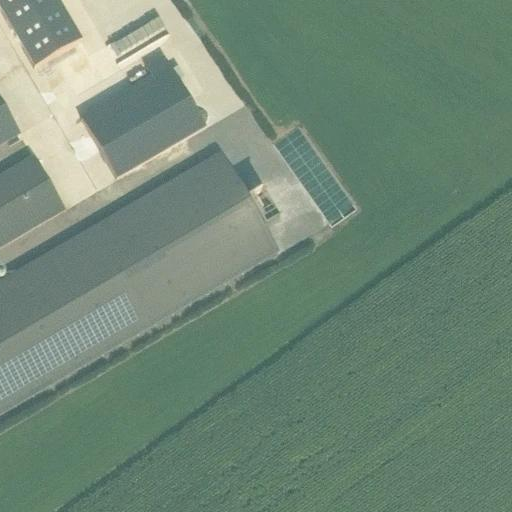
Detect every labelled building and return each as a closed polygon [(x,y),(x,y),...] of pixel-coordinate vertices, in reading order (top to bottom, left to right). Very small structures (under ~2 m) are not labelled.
[(83,46),(56,0),(0,0),(0,13),(35,73),(83,46)] [(127,64),(174,38),(168,27),(121,53),(127,64)] [(206,132),(162,59),(145,69),(152,80),(82,121),(119,184),(206,132)] [(0,251),(63,214),(31,160),(0,178),(0,151),(21,139),(0,103),(0,251)] [(0,417),(276,255),(219,159),(0,287),(0,417)]
